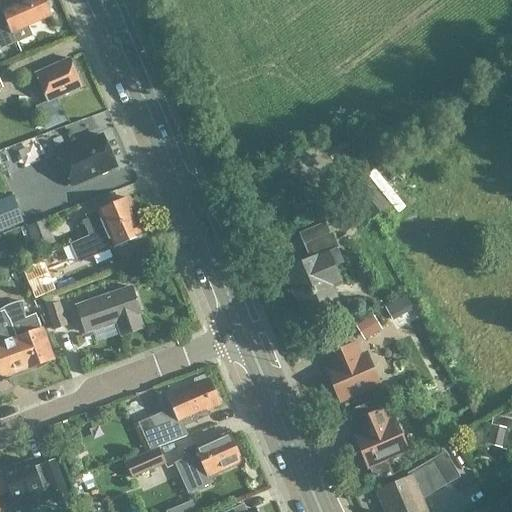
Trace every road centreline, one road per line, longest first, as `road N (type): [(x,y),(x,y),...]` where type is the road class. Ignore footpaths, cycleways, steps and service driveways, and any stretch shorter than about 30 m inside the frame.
road 1 (primary): [(244,334),(101,0)]
road 2 (residential): [(0,427),(244,334)]
road 3 (primary): [(320,511),(244,334)]
